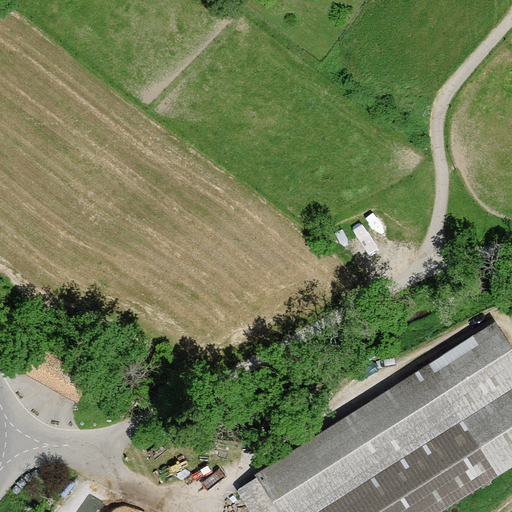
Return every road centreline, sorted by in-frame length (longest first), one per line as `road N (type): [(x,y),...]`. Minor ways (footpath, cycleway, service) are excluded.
road 1 (track): [(159,408),(420,274),(511,248)]
road 2 (track): [(420,274),(443,200),(441,106),(511,20)]
road 3 (unclassified): [(2,448),(113,436),(159,408)]
